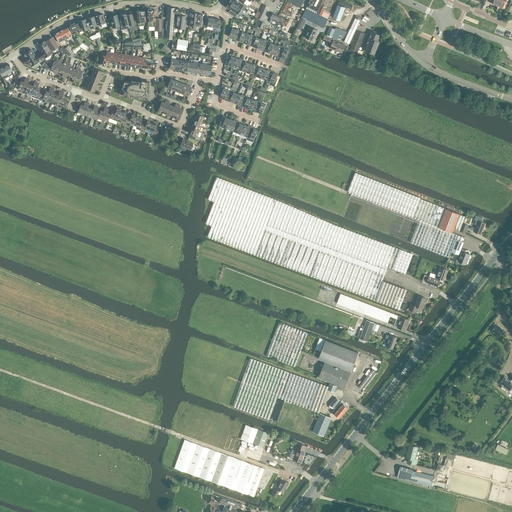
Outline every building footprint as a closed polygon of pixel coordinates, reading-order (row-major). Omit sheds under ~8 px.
[(230,1),(230,2),(241,9),(243,11),(246,6),(236,0),(230,0),(230,1)] [(321,2),(316,0),(309,0),(307,6),(317,11),(321,2)] [(339,0),(338,5),(345,7),(351,9),(352,5),(347,3),(347,2),(340,0),(339,0)] [(231,9),(229,13),(236,17),(238,14),(241,9),(230,2),(229,4),(229,3),(226,7),(231,9)] [(322,4),(317,13),(307,8),(302,17),(307,19),(324,28),(329,18),(330,15),(324,11),(326,6),(322,4)] [(340,20),(345,7),(338,5),(333,18),(340,20)] [(166,19),(161,19),(162,31),(162,35),(165,35),(165,37),(172,39),(173,20),(173,13),(180,13),(181,9),(174,9),(174,8),(167,7),(166,19)] [(158,35),(162,35),(162,31),(161,19),(154,19),(154,10),(152,10),(150,9),(148,9),(147,10),(147,21),(148,26),(158,26),(158,35)] [(129,11),(126,12),(126,13),(128,20),(128,23),(129,28),(130,29),(137,27),(135,17),(133,18),(132,12),(129,13),(129,11)] [(119,20),(122,29),(129,28),(128,23),(128,20),(126,13),(126,12),(122,13),(123,14),(120,15),(121,19),(119,20)] [(197,14),(192,13),(192,18),(191,18),(191,20),(191,24),(189,24),(189,27),(190,27),(190,31),(194,32),(195,26),(196,23),(196,20),(197,14)] [(273,13),(270,18),(278,22),(278,24),(282,26),(283,24),(285,19),(273,13)] [(94,16),(97,25),(100,24),(101,27),(106,26),(105,23),(103,14),(94,16)] [(110,16),(113,27),(115,27),(115,29),(119,28),(119,26),(119,25),(117,14),(110,16)] [(175,28),(184,29),(185,25),(183,25),(184,22),(185,16),(178,15),(177,21),(176,21),(175,28)] [(356,16),(344,42),(349,44),(361,18),(356,16)] [(300,20),(296,28),(300,30),(305,20),(306,19),(302,17),(300,20)] [(76,20),(67,24),(71,32),(78,29),(79,32),(82,30),(79,27),(76,20)] [(59,31),(63,38),(63,37),(64,39),(68,37),(67,35),(70,33),(66,27),(59,31)] [(313,40),(317,30),(309,27),(305,36),(313,40)] [(346,31),(336,27),(335,29),(330,27),(326,35),(337,39),(339,35),(344,37),(346,31)] [(236,40),(240,30),(237,29),(236,29),(232,28),(229,37),(233,38),(233,39),(236,40)] [(243,42),(246,33),(243,32),(243,31),(240,30),(236,40),(239,41),(243,42)] [(63,38),(59,31),(54,33),(59,42),(64,39),(63,37),(63,38)] [(357,31),(349,51),(357,54),(365,34),(357,31)] [(379,41),(378,41),(380,34),(372,31),(367,44),(368,44),(366,50),(374,53),(379,41)] [(246,33),(243,42),(247,44),(246,44),(250,46),(254,36),(250,34),(250,35),(246,33)] [(254,36),(250,46),(253,47),(253,46),(257,48),(260,39),(256,37),(257,37),(254,36)] [(46,41),(52,50),(58,46),(52,37),(46,41)] [(186,50),(187,40),(178,39),(176,49),(186,50)] [(260,39),(257,48),(261,49),(260,50),(264,51),(267,41),(264,40),(260,39)] [(342,52),(343,48),(346,50),(347,46),(334,40),(331,47),(342,52)] [(42,60),(45,59),(44,56),(51,51),(45,41),(38,45),(40,48),(36,50),(42,60)] [(90,45),(85,41),(84,44),(82,43),(80,46),(86,51),(90,45)] [(267,41),(264,51),(267,52),(271,53),(274,44),(270,43),(271,42),(267,41)] [(149,43),(142,44),(144,51),(148,51),(148,50),(151,49),(149,43)] [(274,44),(271,53),(275,55),(274,55),(277,57),(281,47),(278,45),(278,46),(274,44)] [(167,53),(170,50),(164,45),(161,48),(167,53)] [(73,53),(68,47),(64,49),(69,56),(73,53)] [(281,47),(277,57),(281,58),(281,57),(285,59),(288,50),(284,48),(281,47)] [(42,60),(36,50),(32,53),(30,50),(24,54),(25,57),(23,58),(26,64),(29,63),(30,64),(38,60),(39,62),(42,60)] [(108,62),(110,52),(106,51),(106,55),(103,55),(99,64),(105,66),(106,64),(105,64),(106,61),(108,62)] [(232,67),(235,58),(231,56),(232,56),(228,54),(224,64),(228,66),(228,65),(232,67)] [(142,57),(140,67),(142,67),(142,68),(150,69),(151,63),(152,59),(145,58),(142,57)] [(235,58),(232,67),(236,68),(235,69),(239,70),(243,60),(239,59),(235,58)] [(46,59),(42,64),(48,69),(52,63),(46,59)] [(55,73),(59,60),(57,59),(56,61),(54,60),(51,68),(53,69),(52,72),(55,73)] [(59,60),(55,73),(57,74),(58,71),(60,72),(63,64),(61,63),(62,61),(59,60)] [(243,60),(239,70),(242,71),(246,72),(249,63),(245,62),(246,61),(243,60)] [(63,64),(60,72),(63,73),(62,76),(64,76),(69,64),(67,63),(66,65),(63,64)] [(249,63),(246,72),(250,74),(249,74),(252,75),(256,65),(253,64),(253,65),(249,63)] [(14,79),(19,76),(15,69),(12,71),(8,64),(3,67),(5,71),(8,76),(13,73),(14,75),(13,76),(14,79)] [(69,64),(64,76),(66,77),(67,75),(70,76),(73,68),(70,67),(71,65),(69,64)] [(73,68),(70,76),(72,77),(71,79),(74,80),(80,65),(77,64),(75,69),(73,68)] [(80,65),(74,80),(76,81),(77,79),(79,80),(82,72),(80,71),(82,66),(80,65)] [(256,65),(252,75),(256,77),(256,76),(260,78),(263,69),(259,67),(260,67),(256,65)] [(5,71),(3,67),(0,68),(0,73),(3,79),(8,76),(5,71)] [(92,73),(103,77),(103,75),(101,74),(102,71),(92,67),(91,70),(93,71),(92,73)] [(263,69),(260,78),(264,79),(263,80),(266,81),(270,71),(267,70),(263,69)] [(269,82),(269,84),(274,87),(277,79),(276,78),(277,74),(273,73),(273,72),(270,71),(266,81),(269,82)] [(88,77),(98,81),(99,78),(102,79),(103,77),(92,73),(91,76),(89,75),(88,77)] [(22,92),(27,78),(25,77),(23,82),(21,81),(20,82),(17,81),(15,87),(18,88),(20,89),(19,92),(22,92)] [(88,83),(99,87),(99,85),(97,84),(98,81),(88,77),(87,80),(90,81),(88,83)] [(27,92),(30,84),(28,83),(29,79),(27,78),(22,92),(24,93),(25,91),(27,92)] [(137,97),(146,99),(148,91),(146,91),(146,87),(147,87),(148,82),(141,80),(141,82),(131,81),(131,82),(123,81),(123,86),(125,86),(125,89),(123,88),(123,89),(124,89),(123,93),(126,93),(126,96),(124,96),(130,97),(130,95),(137,97)] [(27,92),(26,94),(31,96),(37,82),(34,81),(33,85),(30,84),(27,92)] [(38,99),(40,96),(40,97),(42,91),(39,90),(40,88),(37,87),(39,83),(37,82),(31,96),(38,99)] [(84,87),(94,91),(95,88),(98,89),(99,87),(88,83),(87,86),(85,85),(84,87)] [(222,92),(220,97),(224,99),(223,99),(227,100),(231,90),(231,88),(223,85),(222,87),(221,88),(223,89),(222,92)] [(46,102),(52,88),(50,87),(48,92),(45,90),(45,92),(42,91),(40,97),(42,98),(45,99),(44,101),(46,102)] [(52,102),(55,94),(52,93),(54,89),(52,88),(46,102),(49,103),(49,101),(52,102)] [(234,103),(237,94),(233,92),(234,92),(231,90),(227,100),(230,102),(230,101),(234,103)] [(56,106),(61,92),(59,91),(57,95),(55,94),(52,102),(54,103),(54,105),(56,106)] [(65,106),(67,100),(64,99),(65,98),(62,97),(64,93),(61,92),(56,106),(58,107),(59,105),(62,106),(62,105),(65,106)] [(237,94),(234,103),(238,104),(237,105),(241,106),(244,96),(241,95),(237,94)] [(248,108),(251,99),(247,98),(248,97),(244,96),(241,106),(244,107),(244,106),(248,108)] [(251,99),(248,108),(252,110),(251,110),(254,111),(258,101),(255,100),(255,101),(251,99)] [(161,101),(157,111),(160,112),(161,109),(166,112),(165,114),(170,116),(171,114),(176,116),(175,118),(177,119),(181,109),(178,108),(179,105),(175,104),(174,106),(168,104),(169,101),(165,100),(164,102),(161,101)] [(258,101),(254,111),(258,113),(258,112),(262,114),(265,105),(261,103),(258,101)] [(80,104),(78,112),(82,114),(87,103),(85,102),(83,105),(80,104)] [(90,108),(87,115),(92,117),(96,106),(94,106),(93,109),(90,108)] [(100,112),(98,117),(102,119),(107,108),(104,107),(103,111),(100,110),(99,112),(100,112)] [(117,121),(118,119),(121,111),(118,110),(119,109),(117,108),(116,111),(113,110),(109,118),(117,121)] [(125,124),(128,116),(125,114),(126,112),(124,111),(124,112),(121,111),(118,119),(121,120),(120,122),(125,124)] [(133,125),(136,117),(133,116),(134,115),(132,114),(131,117),(128,116),(125,124),(129,126),(130,124),(133,125)] [(223,116),(219,126),(222,127),(222,126),(226,128),(230,119),(226,118),(226,117),(223,116)] [(135,129),(135,128),(140,130),(143,122),(140,120),(141,118),(139,117),(139,118),(136,117),(133,125),(132,128),(135,129)] [(192,123),(200,126),(202,122),(191,117),(190,119),(193,121),(192,123)] [(233,131),(237,121),(234,120),(233,121),(230,119),(226,128),(230,130),(233,131)] [(143,122),(140,130),(144,132),(145,130),(148,131),(151,123),(149,122),(149,121),(147,120),(146,123),(143,122)] [(240,133),(243,125),(240,123),(240,122),(237,121),(233,131),(236,133),(236,132),(240,133)] [(155,136),(158,128),(156,127),(157,124),(154,123),(154,124),(151,123),(148,131),(151,132),(151,134),(155,136)] [(247,137),(251,127),(248,126),(247,126),(243,125),(240,133),(244,135),(244,136),(247,137)] [(198,131),(187,127),(186,129),(190,130),(189,133),(196,136),(198,131)] [(251,127),(247,137),(246,139),(253,142),(258,130),(254,129),(254,128),(251,127)] [(182,139),(179,145),(182,146),(180,149),(184,151),(186,148),(190,149),(192,143),(196,144),(197,141),(188,137),(187,140),(182,139)] [(350,184),(347,192),(351,193),(419,220),(452,233),(460,214),(444,208),(421,199),(421,198),(355,172),(350,184)] [(388,267),(393,269),(406,274),(413,254),(329,221),(279,200),(219,178),(217,177),(208,199),(213,202),(205,223),(211,226),(207,236),(264,258),(323,280),(400,309),(407,290),(401,287),(383,280),(388,267)] [(468,226),(467,228),(470,229),(474,230),(474,231),(481,234),(485,223),(481,222),(483,218),(482,218),(476,215),(474,219),(476,220),(475,224),(477,225),(475,228),(472,227),(471,228),(470,227),(468,226)] [(463,242),(462,241),(463,237),(452,233),(419,220),(418,222),(410,242),(449,257),(451,251),(460,255),(458,261),(462,262),(461,263),(461,264),(464,265),(464,264),(465,263),(466,264),(470,254),(464,252),(465,250),(461,248),(463,242)] [(463,223),(460,231),(465,233),(467,228),(468,226),(468,225),(463,223)] [(440,267),(436,279),(429,276),(429,277),(424,275),(422,281),(426,282),(437,286),(440,279),(444,280),(448,270),(440,267)] [(337,303),(388,322),(392,313),(340,294),(337,303)] [(416,312),(418,307),(422,308),(426,298),(418,296),(415,305),(411,304),(409,309),(416,312)] [(406,330),(409,320),(401,317),(397,327),(406,330)] [(380,325),(374,323),(367,320),(359,339),(367,341),(372,329),(377,331),(380,325)] [(279,322),(266,355),(295,367),(308,333),(279,322)] [(489,330),(490,331),(490,332),(497,338),(504,330),(497,324),(496,324),(495,323),(489,330)] [(387,334),(385,338),(388,339),(386,345),(393,348),(397,338),(390,335),(387,334)] [(321,351),(318,358),(325,361),(319,377),(345,388),(359,352),(320,337),(315,348),(321,351)] [(250,358),(233,406),(264,418),(269,419),(277,397),(286,371),(264,363),(250,358)] [(377,373),(372,369),(359,386),(364,390),(377,373)] [(286,371),(277,397),(290,402),(319,413),(329,386),(320,383),(319,383),(293,374),(286,371)] [(510,381),(504,376),(499,383),(503,386),(501,387),(505,390),(506,388),(509,391),(511,387),(511,378),(511,379),(510,381)] [(335,392),(337,386),(330,383),(328,389),(335,392)] [(334,408),(339,401),(336,398),(330,405),(334,408)] [(336,407),(344,413),(348,408),(341,402),(336,407)] [(344,413),(336,407),(332,412),(340,418),(344,413)] [(323,436),(331,418),(320,413),(312,432),(323,436)] [(268,433),(264,432),(245,425),(240,439),(263,447),(268,433)] [(184,440),(174,468),(186,473),(254,497),(264,468),(197,445),(184,440)] [(292,449),(289,458),(293,459),(300,462),(304,452),(302,451),(304,446),(297,443),(294,450),(292,449)] [(492,448),(507,455),(509,450),(494,443),(492,448)] [(416,464),(417,460),(414,459),(417,447),(409,445),(406,457),(409,458),(408,462),(416,464)] [(397,477),(410,480),(420,483),(431,486),(433,476),(413,471),(413,469),(400,466),(397,477)] [(281,479),(275,490),(273,489),(271,494),(276,496),(280,490),(283,492),(288,483),(281,479)] [(221,497),(219,503),(224,504),(224,506),(222,511),(236,511),(238,509),(234,508),(235,502),(221,497)]
